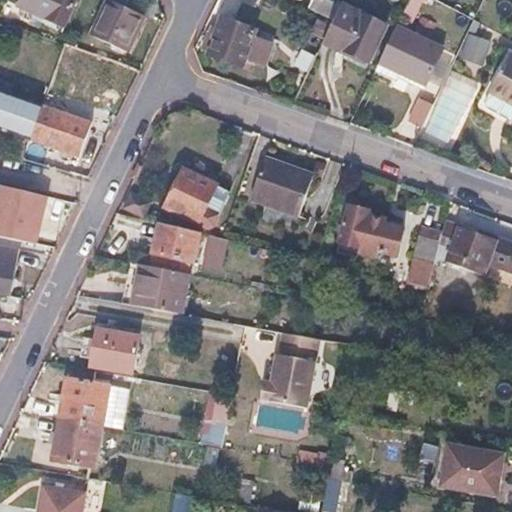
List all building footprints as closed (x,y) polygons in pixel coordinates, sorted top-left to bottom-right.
[(18,0),(15,7),(61,27),(73,0),(18,0)] [(337,8),(320,0),(311,0),(307,9),(331,20),(337,8)] [(418,5),(408,0),(399,19),(408,24),(418,5)] [(142,16),(107,1),(92,39),(126,53),(142,16)] [(337,8),(331,20),(329,26),(321,42),(334,48),(336,44),(349,50),(365,58),(382,23),(340,2),(337,8)] [(213,36),(207,33),(200,50),(207,52),(206,56),(239,69),(243,57),(262,65),(270,44),(251,37),(253,30),(220,17),(217,26),(213,36)] [(441,52),(395,28),(377,64),(399,75),(423,87),(441,52)] [(459,56),(482,65),(491,41),(469,32),(459,56)] [(482,102),(484,111),(511,125),(511,59),(507,56),(482,102)] [(452,71),(424,129),(449,141),(478,83),(452,71)] [(41,105),(0,90),(0,129),(28,140),(41,105)] [(418,100),(409,120),(421,125),(430,105),(418,100)] [(91,123),(41,105),(28,140),(77,158),(91,123)] [(291,172),(264,161),(249,201),(295,219),(311,179),(291,172)] [(228,192),(180,169),(171,187),(161,206),(204,227),(211,225),(228,192)] [(43,196),(0,185),(0,237),(31,243),(43,196)] [(145,203),(129,196),(123,209),(139,216),(145,203)] [(368,210),(346,204),(336,241),(358,247),(356,253),(374,257),(376,252),(395,257),(402,230),(383,225),(384,220),(376,217),(366,215),(368,210)] [(442,221),(438,236),(431,264),(445,268),(447,263),(482,272),(486,258),(511,265),(511,240),(476,231),(442,221)] [(196,234),(156,224),(152,241),(149,253),(189,263),(196,234)] [(438,236),(418,231),(410,260),(430,265),(431,264),(438,236)] [(204,265),(223,268),(228,238),(209,235),(204,265)] [(16,248),(0,245),(0,293),(6,295),(16,248)] [(185,276),(135,266),(132,283),(127,306),(176,315),(185,276)] [(92,341),(81,339),(79,347),(77,357),(89,359),(87,368),(129,375),(136,336),(94,329),(92,341)] [(276,355),(273,355),(267,383),(260,381),(256,400),(304,408),(317,340),(280,333),(276,355)] [(106,386),(64,378),(59,405),(56,418),(99,426),(106,386)] [(222,443),(230,403),(211,399),(203,439),(222,443)] [(99,426),(56,418),(53,437),(49,459),(92,466),(99,426)] [(500,453),(446,443),(438,483),(490,492),(493,474),(497,475),(499,462),(500,453)] [(316,452),(295,449),(294,459),(314,462),(316,452)] [(314,462),(294,459),(292,470),(312,473),(314,462)] [(248,481),(238,480),(234,503),(244,504),(248,481)] [(79,511),(82,493),(40,485),(37,503),(35,511),(79,511)]
